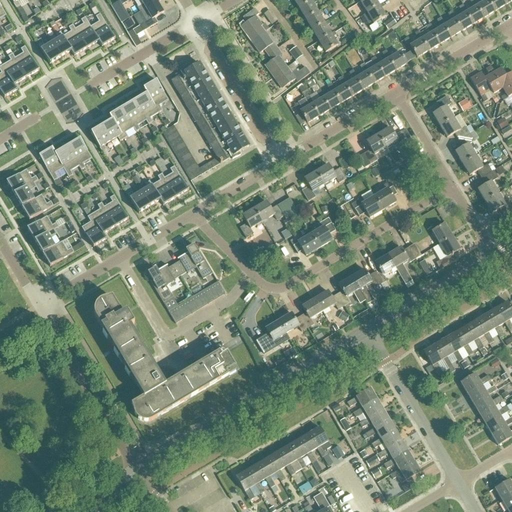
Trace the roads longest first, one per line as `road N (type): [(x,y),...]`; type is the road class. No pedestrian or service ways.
road 1 (tertiary): [(135,471),(366,331)]
road 2 (residential): [(252,278),(275,291),(299,283),(453,189)]
road 3 (residential): [(122,261),(166,339),(228,304),(252,278)]
road 4 (residential): [(135,471),(38,306)]
road 5 (residential): [(457,484),(366,331)]
road 6 (residential): [(280,159),(197,21)]
road 7 (tertiary): [(366,331),(494,258)]
road 8 (residential): [(280,159),(396,92)]
road 9 (residential): [(396,92),(507,26)]
road 10 (residential): [(87,87),(197,21)]
